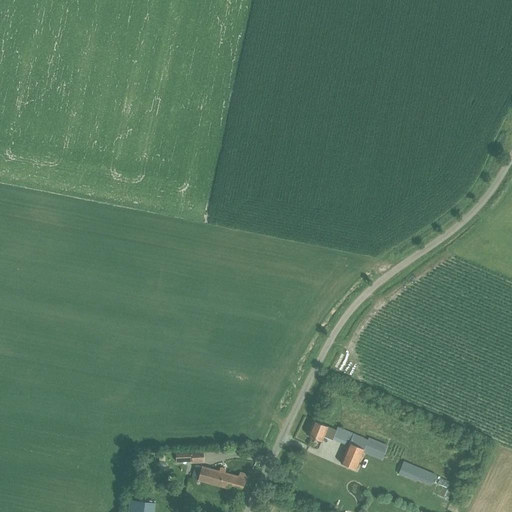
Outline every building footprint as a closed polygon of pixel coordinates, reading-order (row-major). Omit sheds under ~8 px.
[(313,421),(307,435),(321,441),(323,437),(326,438),(332,441),(334,437),(349,443),(340,463),(354,469),(365,445),(366,440),(336,428),(335,430),(313,421)] [(366,440),(365,445),(383,453),(386,445),(368,438),(366,440)] [(191,462),(192,464),(204,463),(203,451),(181,453),(181,463),(191,462)] [(403,458),(389,452),(386,460),(400,466),(403,458)] [(432,482),(436,474),(404,461),(399,474),(415,481),(417,476),(432,482)] [(195,466),(191,480),(219,488),(220,487),(240,492),(248,476),(240,473),(238,478),(223,474),(195,466)] [(135,501),(133,511),(154,511),(155,503),(135,501)]
